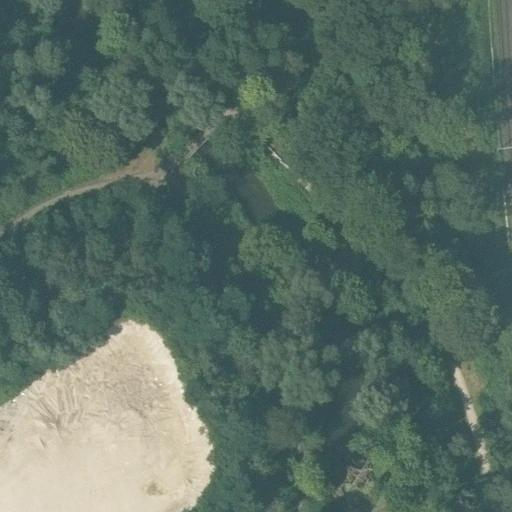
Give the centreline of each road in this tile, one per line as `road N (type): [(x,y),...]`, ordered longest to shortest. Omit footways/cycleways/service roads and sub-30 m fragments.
road 1 (track): [(502,511),(476,414),(439,336),(227,112)]
road 2 (track): [(227,112),(156,51),(143,34),(140,0)]
